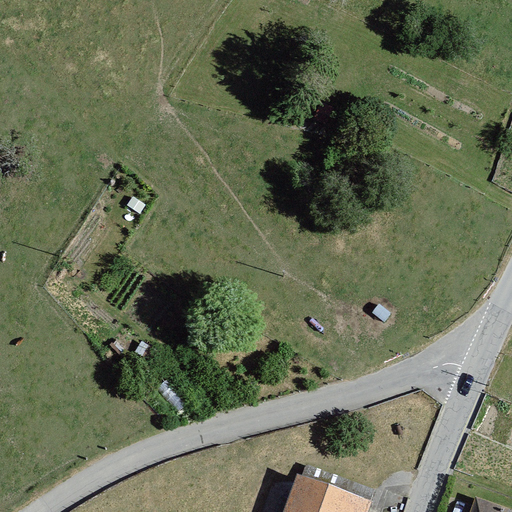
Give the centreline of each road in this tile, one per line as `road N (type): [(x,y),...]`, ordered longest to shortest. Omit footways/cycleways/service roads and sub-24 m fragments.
road 1 (residential): [(479,369),(438,363),(190,437),(130,461),(48,511)]
road 2 (tertiary): [(479,369),(422,511)]
